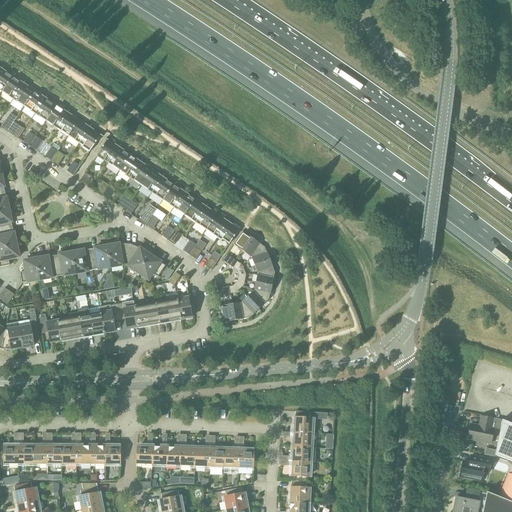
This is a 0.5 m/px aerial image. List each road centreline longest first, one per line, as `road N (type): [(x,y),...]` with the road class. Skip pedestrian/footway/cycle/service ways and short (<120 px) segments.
road 1 (motorway): [(147,0),(395,166),(511,257)]
road 2 (tertiary): [(391,343),(411,319),(421,282),(449,71),(445,0)]
road 3 (motorway): [(511,203),(223,0)]
road 4 (tertiary): [(131,380),(338,364),(391,343)]
road 5 (residential): [(271,511),(275,432),(130,424)]
road 6 (residential): [(134,345),(205,333),(193,268),(127,222)]
road 7 (unclassified): [(511,136),(404,79),(373,37),(360,0)]
road 8 (residential): [(127,222),(33,240),(15,146)]
road 9 (unclassified): [(397,511),(409,368),(391,343)]
road 10 (residential): [(127,222),(15,146)]
road 11 (unclassified): [(0,364),(134,345)]
road 12 (tertiary): [(0,382),(131,380)]
road 13 (residential): [(0,424),(130,424)]
